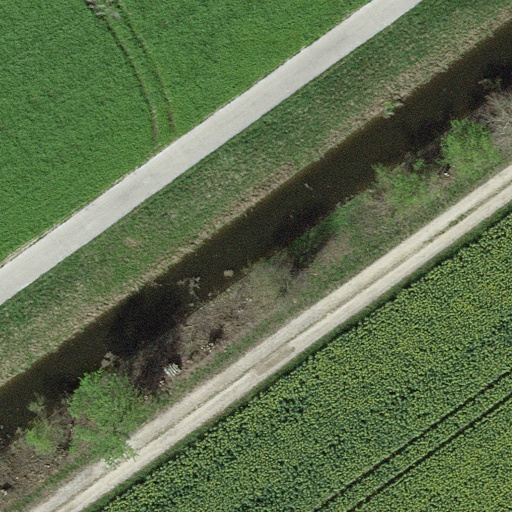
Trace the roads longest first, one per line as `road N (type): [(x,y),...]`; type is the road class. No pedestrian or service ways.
road 1 (track): [(70,511),(511,199)]
road 2 (track): [(0,300),(414,0)]
